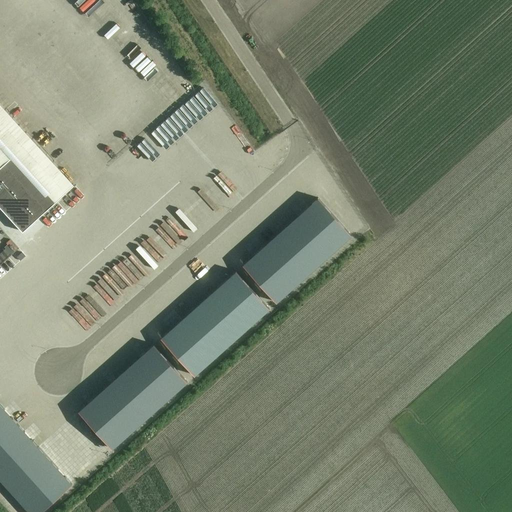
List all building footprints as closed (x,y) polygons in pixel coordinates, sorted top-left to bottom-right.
[(57,90),(62,95),(75,82),(70,77),(57,90)] [(181,107),(193,95),(184,86),(172,98),(181,107)] [(77,109),(91,98),(87,93),(73,104),(77,109)] [(74,185),(0,102),(0,184),(3,182),(37,219),(74,185)] [(147,111),(161,120),(165,115),(151,106),(147,111)] [(110,143),(123,157),(142,139),(129,125),(110,143)] [(98,153),(89,163),(101,175),(110,166),(98,153)] [(318,197),(243,264),(277,302),(352,235),(318,197)] [(236,270),(161,337),(195,375),(270,308),(236,270)] [(153,346),(79,413),(112,450),(186,383),(153,346)] [(0,417),(0,492),(17,511),(42,511),(67,490),(0,417)]
